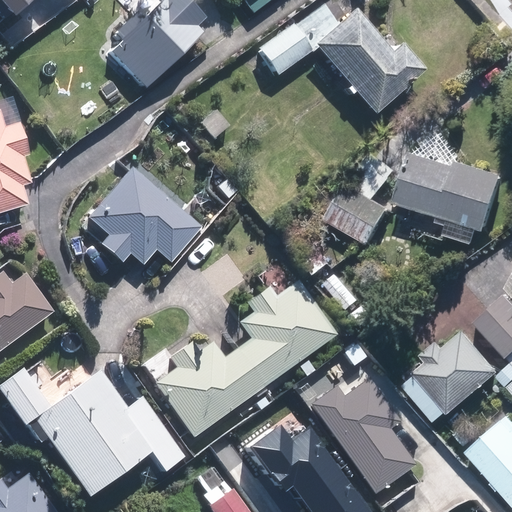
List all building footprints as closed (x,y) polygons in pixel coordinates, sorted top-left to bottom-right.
[(0,0),(0,10),(6,17),(13,10),(17,14),(32,0),(0,0)] [(205,18),(186,0),(161,0),(113,50),(148,85),(201,31),(196,27),(205,18)] [(355,8),(316,40),(373,110),(417,73),(398,51),(394,55),(355,8)] [(291,23),(259,47),(278,71),(310,48),(291,23)] [(215,106),(197,120),(213,139),(230,124),(215,106)] [(0,116),(0,208),(24,202),(17,178),(27,175),(11,123),(3,126),(0,116)] [(416,150),(401,196),(489,225),(505,174),(458,159),(457,163),(416,150)] [(198,226),(130,167),(89,214),(141,259),(154,244),(169,258),(198,226)] [(390,206),(352,184),(332,217),(370,240),(390,206)] [(0,343),(49,309),(23,272),(9,282),(3,274),(0,275),(0,343)] [(337,272),(326,281),(347,308),(359,299),(337,272)] [(192,432),(333,332),(297,283),(275,299),(267,288),(250,300),(258,311),(243,321),(253,335),(222,357),(211,343),(196,353),(188,342),(172,353),(180,365),(156,382),(192,432)] [(511,353),(511,296),(508,292),(479,319),(511,354),(511,353)] [(498,362),(466,329),(409,382),(440,416),(498,362)] [(511,360),(500,373),(511,385),(511,360)] [(21,368),(0,382),(0,384),(22,416),(30,411),(86,492),(151,448),(163,465),(180,454),(140,396),(121,408),(97,372),(47,406),(21,368)] [(334,387),(313,401),(372,488),(409,463),(384,426),(395,418),(368,378),(340,396),(334,387)] [(467,443),(482,430),(473,420),(470,422),(459,409),(447,419),(467,443)] [(511,415),(511,414),(472,448),(511,493),(511,415)] [(239,466),(236,469),(264,507),(293,485),(265,447),(258,453),(252,444),(233,458),(239,466)] [(0,511),(53,511),(28,476),(0,495),(0,511)] [(245,511),(231,490),(211,504),(216,511),(245,511)] [(484,511),(475,499),(456,511),(484,511)]
